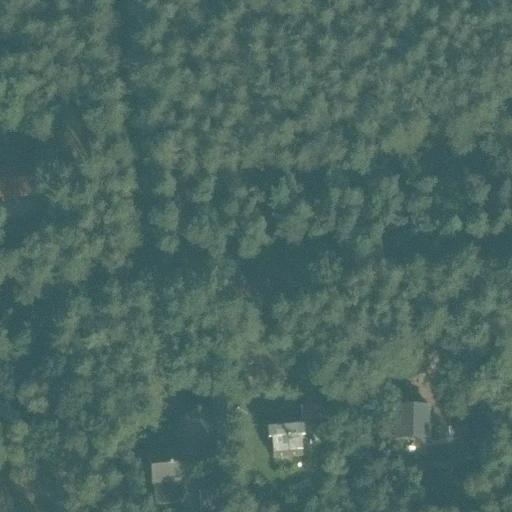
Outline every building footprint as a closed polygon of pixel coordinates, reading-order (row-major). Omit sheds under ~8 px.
[(63,124),(34,127),(37,156),(66,153),(63,124)] [(0,200),(31,198),(28,170),(0,172),(0,200)] [(270,460),(303,460),(303,395),(269,395),(270,460)] [(447,403),(413,404),(414,434),(431,434),(431,425),(447,425),(447,403)] [(138,493),(181,492),(181,444),(138,444),(138,493)] [(413,464),(432,461),(429,446),(410,449),(413,464)]
